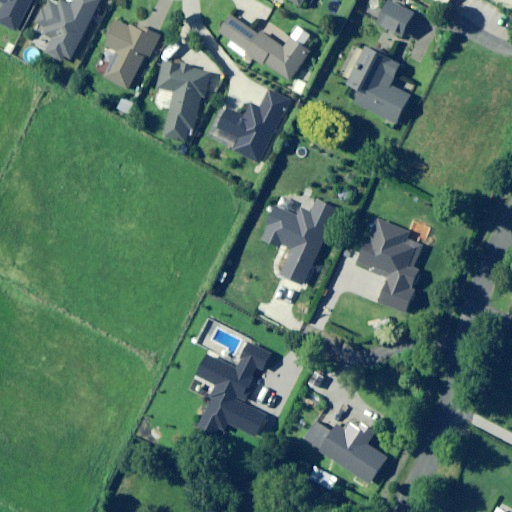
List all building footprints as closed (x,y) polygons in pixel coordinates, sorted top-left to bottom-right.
[(33,0),(0,0),(0,12),(1,13),(0,14),(0,23),(17,32),(33,0)] [(62,0),(61,0),(60,3),(55,1),(53,6),(46,2),(36,24),(48,30),(44,37),(52,40),(46,54),(65,63),(69,55),(75,58),(103,0),(76,0),(74,6),(62,0)] [(388,1),(377,22),(403,36),(414,15),(388,1)] [(263,63),(256,73),(265,78),(271,68),(291,81),(310,50),(263,21),(255,33),(230,18),(220,34),(248,51),(247,53),(263,63)] [(96,70),(107,75),(106,78),(132,90),(148,55),(152,57),(162,36),(135,24),(133,28),(118,21),(96,70)] [(390,57),(368,46),(343,96),(399,123),(413,95),(393,86),(409,54),(395,47),(390,57)] [(214,72),(167,59),(159,89),(176,94),(164,137),(187,143),(190,131),(195,133),(205,95),(207,96),(214,72)] [(310,84),(300,79),(294,92),(304,96),(310,84)] [(232,151),(263,166),(293,101),(271,90),(263,108),(254,103),(248,116),(228,107),(214,139),(233,148),(232,151)] [(135,104),(125,98),(119,109),(129,114),(135,104)] [(170,101),(157,99),(156,108),(168,110),(170,101)] [(355,196),(350,187),(339,192),(344,202),(355,196)] [(276,205),(261,239),(284,249),(285,245),(294,249),(282,276),(305,286),(339,209),(320,201),(316,211),(305,207),(301,216),(276,205)] [(377,219),(360,262),(391,273),(380,302),(406,312),(422,271),(415,268),(423,247),(407,240),(410,232),(377,219)] [(217,385),(197,427),(215,436),(218,428),(225,431),(229,424),(255,436),(265,414),(241,402),(257,369),(262,372),(270,353),(249,344),(238,369),(206,355),(196,376),(217,385)] [(334,431),(320,421),(306,442),(372,485),(389,459),(338,425),(334,431)] [(338,478),(322,469),(315,481),(332,490),(338,478)]
